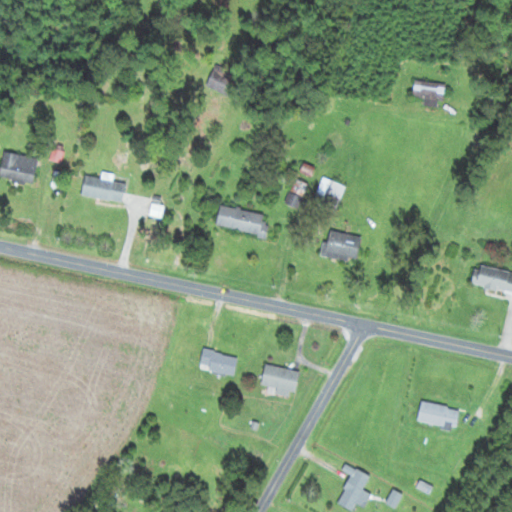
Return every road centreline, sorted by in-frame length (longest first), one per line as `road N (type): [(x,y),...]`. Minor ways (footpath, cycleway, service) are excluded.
road 1 (residential): [(509,357),(0,246)]
road 2 (residential): [(258,511),(362,325)]
